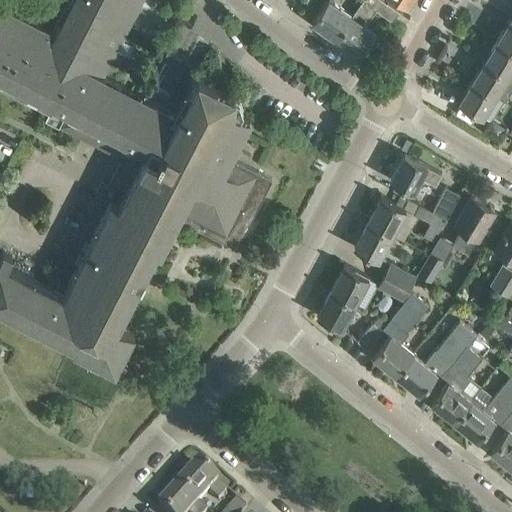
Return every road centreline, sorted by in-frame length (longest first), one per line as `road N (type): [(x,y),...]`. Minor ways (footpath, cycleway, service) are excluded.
road 1 (residential): [(511,511),(270,317)]
road 2 (residential): [(270,317),(388,99)]
road 3 (residential): [(388,99),(240,0)]
road 4 (residential): [(299,511),(189,411)]
road 5 (residential): [(388,99),(511,174)]
road 6 (residential): [(99,511),(189,411)]
road 7 (residential): [(189,411),(270,317)]
